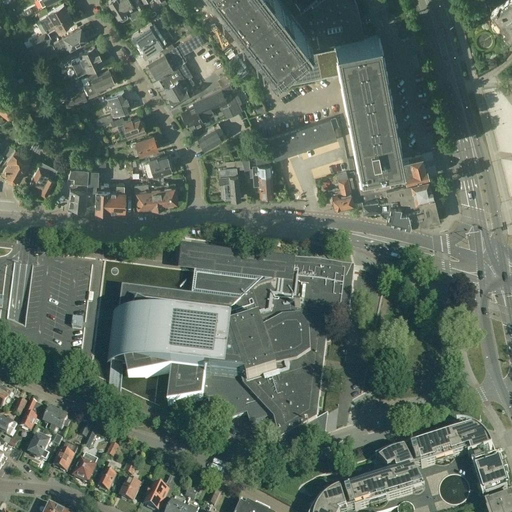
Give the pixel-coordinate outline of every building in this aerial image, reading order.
[(134,5),(133,5),(129,0),(109,0),(108,1),(118,17),(118,16),(120,19),(126,15),(124,12),(126,11),(129,14),(137,9),(134,5)] [(159,10),(162,14),(167,11),(160,0),(155,0),(157,2),(155,3),(159,10)] [(177,5),(185,17),(192,12),(184,0),(177,5)] [(223,0),(273,65),(290,51),(250,0),(223,0)] [(250,0),(290,51),(292,50),(307,38),(307,37),(306,37),(292,19),(285,9),(277,0),(250,0)] [(277,0),(285,9),(292,19),(304,10),(303,10),(296,0),(277,0)] [(304,10),(292,19),(306,37),(307,37),(307,38),(313,46),(334,42),(356,37),(362,36),(357,5),(354,0),(315,0),(303,10),(304,10)] [(511,0),(507,0),(500,6),(492,12),(497,19),(495,21),(494,21),(493,21),(494,22),(493,23),(493,24),(493,25),(493,26),(494,27),(495,28),(496,28),(497,28),(498,28),(498,27),(499,28),(498,28),(499,29),(502,26),(506,31),(504,32),(510,40),(511,38),(511,0)] [(39,18),(47,32),(56,28),(57,28),(73,19),(74,18),(71,11),(69,12),(63,3),(47,12),(48,13),(39,18)] [(192,37),(199,33),(188,15),(181,19),(192,37)] [(138,46),(159,32),(155,25),(154,26),(151,23),(131,36),(138,46)] [(53,44),(51,38),(34,47),(42,62),(57,54),(55,51),(65,46),(67,50),(69,48),(70,49),(77,44),(84,41),(87,39),(86,38),(87,36),(85,33),(83,33),(80,28),(63,37),(63,38),(58,41),(53,44)] [(50,38),(47,32),(31,41),(34,47),(51,38),(50,38)] [(164,38),(159,32),(138,46),(144,56),(160,47),(166,42),(164,38)] [(173,105),(189,95),(188,94),(192,92),(189,87),(194,84),(190,77),(191,76),(183,62),(186,60),(183,54),(203,42),(199,33),(192,37),(174,47),(164,53),(148,62),(157,78),(158,77),(169,97),(169,98),(173,105)] [(377,34),(362,36),(356,37),(379,163),(401,159),(386,81),(377,34)] [(359,167),(379,163),(356,37),(334,42),(341,74),(359,167)] [(294,53),(275,68),(288,84),(321,78),(341,74),(334,42),(313,46),(307,38),(292,50),(294,53)] [(172,44),(169,46),(162,50),(164,53),(174,47),(172,44)] [(80,57),(76,59),(71,61),(78,76),(87,71),(103,64),(94,46),(79,54),(80,57)] [(73,52),(65,56),(67,60),(75,56),(73,52)] [(96,73),(86,77),(82,79),(84,85),(83,85),(87,94),(93,92),(97,90),(114,83),(109,71),(97,75),(96,73)] [(220,109),(221,109),(226,118),(241,111),(229,85),(221,89),(213,93),(220,109)] [(105,99),(109,107),(127,100),(124,91),(110,97),(105,99)] [(84,93),(64,102),(68,110),(87,101),(84,93)] [(220,109),(213,93),(193,102),(195,106),(181,113),(182,114),(181,116),(183,120),(185,120),(188,128),(203,122),(201,120),(202,118),(220,109)] [(0,100),(0,114),(8,121),(15,113),(0,100)] [(127,100),(109,107),(112,116),(117,114),(131,109),(127,100)] [(25,112),(19,114),(23,125),(32,121),(29,114),(26,115),(25,112)] [(107,122),(105,116),(95,120),(98,126),(107,122)] [(123,123),(117,125),(122,137),(127,135),(128,135),(144,129),(141,121),(140,121),(139,117),(131,120),(130,118),(123,121),(123,123)] [(274,160),(337,139),(330,118),(267,139),(274,160)] [(221,139),(225,137),(218,124),(214,126),(207,130),(208,132),(198,137),(205,149),(221,140),(221,139)] [(152,135),(131,143),(133,148),(137,146),(139,154),(157,148),(156,147),(158,146),(156,141),(154,141),(152,135)] [(38,154),(46,140),(39,137),(34,140),(29,150),(38,154)] [(30,158),(14,149),(6,160),(8,161),(2,172),(18,181),(30,158)] [(77,156),(80,163),(89,160),(86,152),(77,156)] [(359,194),(428,179),(422,154),(354,171),(359,194)] [(170,161),(168,160),(166,155),(155,159),(155,157),(149,159),(141,162),(146,176),(154,173),(154,174),(162,172),(164,176),(171,174),(170,169),(172,166),(170,161)] [(253,185),(259,185),(259,195),(260,195),(262,197),(265,196),(267,196),(268,194),(273,194),(272,182),(275,182),(274,174),(273,169),(270,170),(270,164),(269,164),(268,158),(255,158),(255,165),(252,166),(252,168),(252,177),(253,185)] [(57,169),(50,165),(42,161),(40,166),(38,166),(30,183),(37,186),(36,187),(39,189),(38,190),(46,194),(54,178),(53,178),(57,169)] [(88,163),(84,206),(95,209),(108,210),(108,209),(111,209),(109,184),(98,184),(98,169),(105,170),(106,162),(101,162),(98,163),(98,162),(88,162),(88,163)] [(230,198),(239,197),(237,175),(236,175),(236,167),(235,167),(235,162),(226,162),(226,168),(218,169),(219,176),(220,186),(221,196),(224,198),(230,198)] [(84,206),(88,163),(83,163),(83,168),(75,167),(70,168),(66,180),(73,181),(73,188),(70,188),(68,205),(84,207),(84,206)] [(336,175),(338,181),(339,188),(328,191),(329,196),(328,196),(330,201),(332,201),(334,206),(339,207),(353,204),(347,179),(346,172),(336,175)] [(407,211),(410,223),(414,224),(423,222),(423,223),(438,219),(428,179),(359,194),(355,195),(356,202),(384,197),(384,199),(396,198),(397,205),(405,204),(415,202),(417,209),(407,211)] [(161,187),(164,205),(177,203),(175,193),(177,192),(176,188),(175,188),(174,186),(168,186),(167,181),(163,181),(163,187),(161,187)] [(116,184),(109,184),(111,209),(117,209),(122,209),(122,210),(124,210),(124,190),(124,183),(116,183),(116,184)] [(164,205),(161,187),(155,188),(154,183),(150,183),(151,189),(148,189),(150,207),(151,208),(164,206),(164,205)] [(150,207),(148,189),(146,189),(145,184),(134,185),(135,193),(134,194),(134,198),(136,199),(137,208),(150,207)] [(384,197),(356,202),(357,208),(362,207),(363,211),(379,209),(379,211),(380,214),(383,217),(387,218),(386,220),(409,226),(410,223),(407,211),(417,209),(415,202),(405,204),(397,205),(396,198),(384,199),(384,197)] [(0,334),(69,363),(81,368),(118,387),(120,365),(124,327),(124,323),(131,257),(49,248),(12,247),(0,246),(0,334)] [(225,422),(247,415),(250,425),(271,418),(281,428),(279,441),(317,420),(330,314),(349,316),(355,270),(294,263),(198,251),(195,272),(193,295),(129,288),(129,291),(123,290),(119,315),(113,315),(112,321),(108,355),(108,359),(107,365),(126,367),(129,382),(172,373),(168,406),(217,399),(225,422)] [(0,411),(1,412),(11,394),(2,388),(0,391),(0,411)] [(19,400),(12,413),(21,417),(27,403),(19,400)] [(31,415),(36,407),(31,405),(20,427),(31,432),(37,418),(31,415)] [(50,433),(59,415),(51,411),(45,423),(49,426),(46,431),(50,433)] [(317,420),(279,441),(278,453),(324,438),(327,414),(317,420)] [(59,415),(50,433),(55,435),(57,430),(62,432),(64,427),(67,428),(70,422),(67,420),(68,419),(59,415)] [(10,438),(17,426),(14,424),(8,420),(7,421),(0,417),(0,432),(6,436),(10,438)] [(86,422),(79,438),(85,441),(92,425),(86,422)] [(468,452),(468,453),(469,457),(470,459),(473,458),(472,456),(492,450),(491,448),(491,446),(489,444),(488,442),(487,440),(486,438),(484,436),(482,435),(481,433),(479,432),(477,430),(475,429),(473,428),(470,428),(468,427),(466,426),(464,426),(461,426),(459,426),(457,426),(457,427),(459,427),(460,431),(466,450),(467,453),(468,452)] [(97,433),(91,431),(84,446),(90,449),(97,433)] [(453,460),(453,458),(468,453),(468,452),(467,453),(466,450),(460,431),(445,435),(445,434),(437,436),(437,435),(445,463),(453,460)] [(50,440),(39,434),(37,439),(36,439),(29,454),(41,460),(49,445),(48,444),(50,440)] [(410,447),(416,466),(421,465),(422,467),(421,468),(437,463),(437,465),(445,463),(437,435),(436,435),(436,436),(429,439),(429,440),(414,445),(414,446),(410,447)] [(62,439),(57,436),(53,444),(59,446),(62,439)] [(78,450),(66,444),(62,452),(60,451),(57,456),(59,457),(54,467),(67,473),(78,450)] [(118,447),(112,444),(107,455),(113,458),(118,447)] [(378,458),(376,460),(377,460),(390,474),(393,473),(412,467),(413,467),(404,450),(401,450),(398,451),(395,451),(392,452),(389,453),(386,454),(384,456),(381,457),(378,458)] [(98,462),(90,458),(85,455),(82,461),(81,461),(74,477),(87,483),(95,468),(98,462)] [(483,499),(486,499),(508,492),(506,487),(508,486),(509,487),(508,482),(509,481),(507,474),(508,473),(507,473),(504,465),(503,466),(501,461),(500,461),(501,462),(498,463),(497,458),(490,460),(489,455),(474,460),(473,458),(470,459),(474,470),(471,471),(474,479),(476,478),(479,487),(476,488),(479,496),(481,495),(483,500),(483,499)] [(137,466),(130,462),(125,474),(132,477),(137,466)] [(102,481),(98,488),(108,493),(116,477),(112,475),(116,466),(110,464),(105,475),(102,474),(99,480),(102,481)] [(386,501),(414,493),(415,494),(425,491),(423,487),(414,469),(413,470),(394,476),(393,473),(390,474),(379,478),(378,476),(370,478),(378,503),(379,506),(387,503),(386,501)] [(362,481),(363,483),(347,488),(348,488),(350,493),(345,494),(350,510),(348,510),(348,511),(351,511),(355,511),(370,507),(371,508),(379,506),(378,503),(370,478),(370,479),(362,481)] [(141,487),(128,481),(120,498),(133,504),(141,487)] [(159,484),(157,488),(154,486),(151,492),(147,499),(148,499),(145,506),(158,511),(167,492),(168,489),(159,484)] [(347,511),(340,490),(337,491),(335,492),(333,493),(330,494),(328,496),(326,497),(324,499),(322,501),(320,503),(318,505),(316,507),(315,509),(313,511),(312,511),(348,511),(348,510),(347,511)] [(213,491),(207,504),(214,507),(220,495),(213,491)] [(189,492),(186,498),(194,502),(197,495),(189,492)] [(511,511),(511,498),(510,498),(509,497),(507,499),(486,506),(488,511),(511,511)] [(184,511),(185,510),(183,509),(185,504),(176,499),(173,505),(169,511),(184,511)] [(268,511),(257,506),(255,509),(242,503),(237,511),(268,511)]
